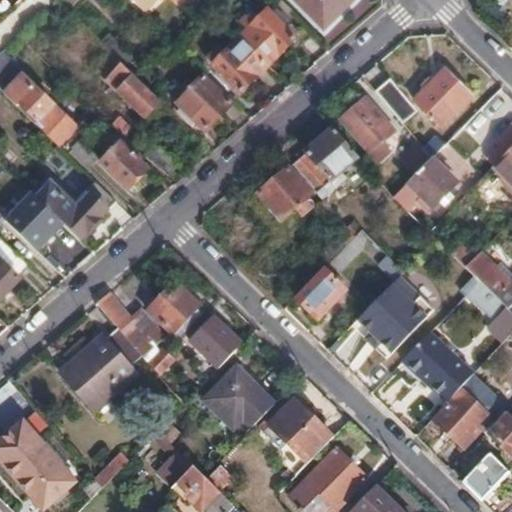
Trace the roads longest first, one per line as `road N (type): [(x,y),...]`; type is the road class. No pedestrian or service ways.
road 1 (residential): [(467,511),(172,219)]
road 2 (residential): [(422,0),(172,219)]
road 3 (residential): [(172,219),(0,363)]
